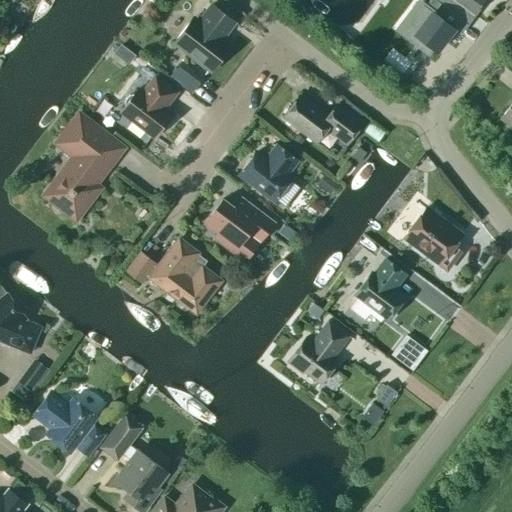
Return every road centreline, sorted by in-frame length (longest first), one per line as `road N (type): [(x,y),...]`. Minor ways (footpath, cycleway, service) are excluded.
road 1 (unclassified): [(379,511),(511,343)]
road 2 (residential): [(174,182),(284,36)]
road 3 (residential): [(430,115),(388,113),(284,36)]
road 4 (residential): [(511,237),(443,151),(430,115)]
road 5 (residential): [(430,115),(511,9)]
